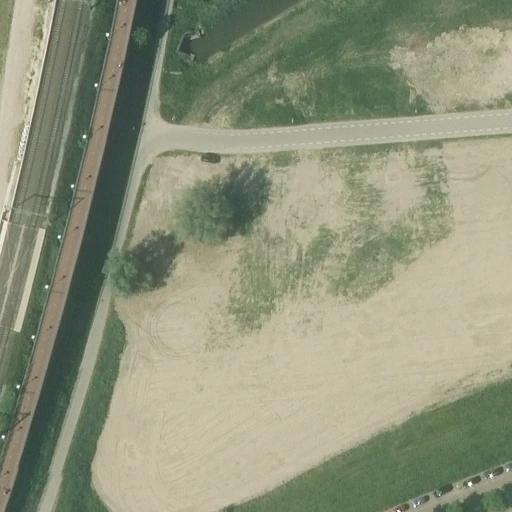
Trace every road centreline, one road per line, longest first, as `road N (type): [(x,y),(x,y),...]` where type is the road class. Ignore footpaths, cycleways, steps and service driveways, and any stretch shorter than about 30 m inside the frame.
road 1 (residential): [(27,511),(101,309),(146,136)]
road 2 (unclassified): [(146,136),(228,143),(511,122)]
road 3 (residential): [(146,136),(169,0)]
